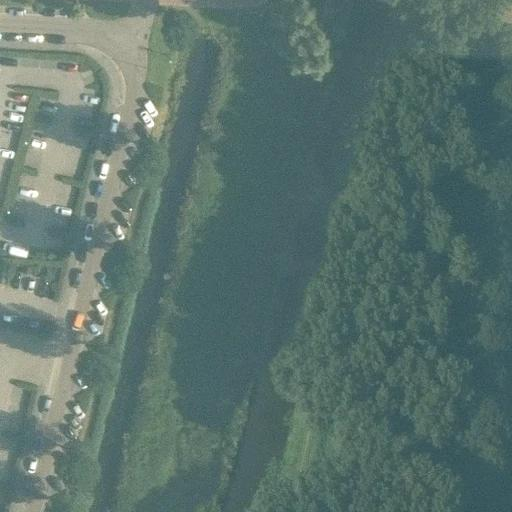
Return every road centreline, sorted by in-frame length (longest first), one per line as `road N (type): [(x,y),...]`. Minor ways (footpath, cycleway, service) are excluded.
road 1 (unclassified): [(32,511),(134,84),(120,45)]
road 2 (unclassified): [(0,29),(95,34),(120,45)]
